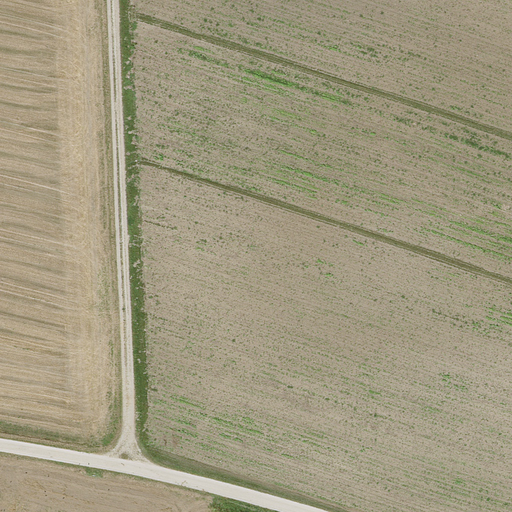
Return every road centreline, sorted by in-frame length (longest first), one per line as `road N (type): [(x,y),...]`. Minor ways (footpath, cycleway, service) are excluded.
road 1 (track): [(117,0),(132,463)]
road 2 (track): [(320,511),(161,468),(0,442)]
